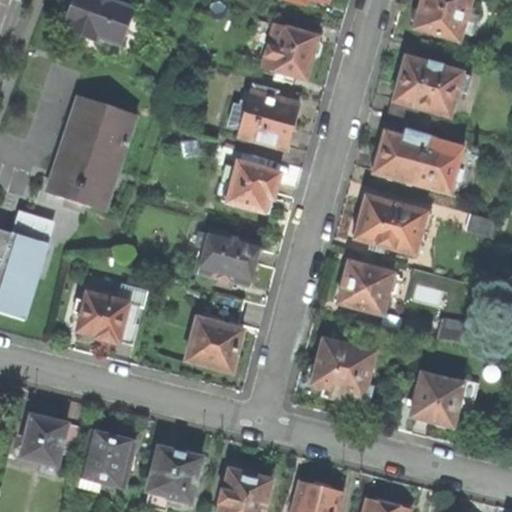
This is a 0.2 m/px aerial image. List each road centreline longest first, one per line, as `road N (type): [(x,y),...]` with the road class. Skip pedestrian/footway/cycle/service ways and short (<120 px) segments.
road 1 (residential): [(379,0),(257,420)]
road 2 (residential): [(257,420),(0,356)]
road 3 (residential): [(511,486),(257,420)]
